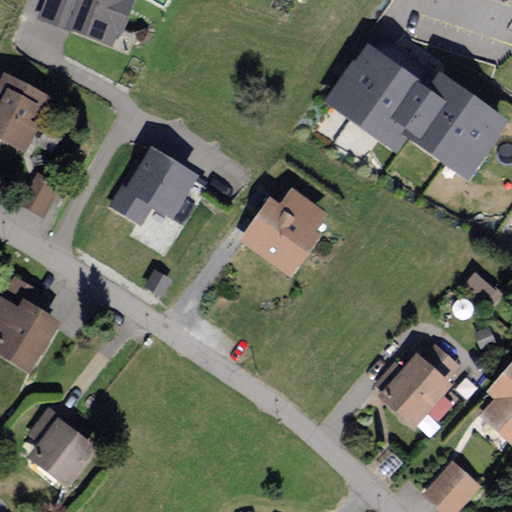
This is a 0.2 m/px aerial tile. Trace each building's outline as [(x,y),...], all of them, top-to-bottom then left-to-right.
[(131,1),(129,0),(43,0),(33,23),(113,55),(131,1)] [(430,95),(369,52),(336,98),(396,141),(407,126),(468,169),(501,123),(441,80),(430,95)] [(0,77),(0,145),(20,156),(48,105),(0,77)] [(191,178),(153,155),(133,187),(128,184),(115,205),(139,220),(151,201),(170,213),(191,178)] [(58,189),(32,175),(15,206),(42,221),(58,189)] [(265,201),(236,244),(289,284),(317,241),(311,237),(326,218),(286,193),(275,208),(265,201)] [(0,299),(0,362),(4,365),(27,376),(55,325),(18,301),(14,310),(0,299)] [(450,351),(436,357),(445,376),(459,369),(450,351)] [(448,390),(409,357),(372,400),(424,443),(451,408),(440,399),(448,390)] [(511,450),(511,357),(479,395),(488,403),(473,420),(511,452),(511,450)] [(67,494),(97,454),(74,436),(53,418),(40,407),(22,433),(32,442),(28,448),(39,457),(32,467),(67,494)] [(447,465),(419,499),(431,511),(456,511),(475,491),(447,465)]
